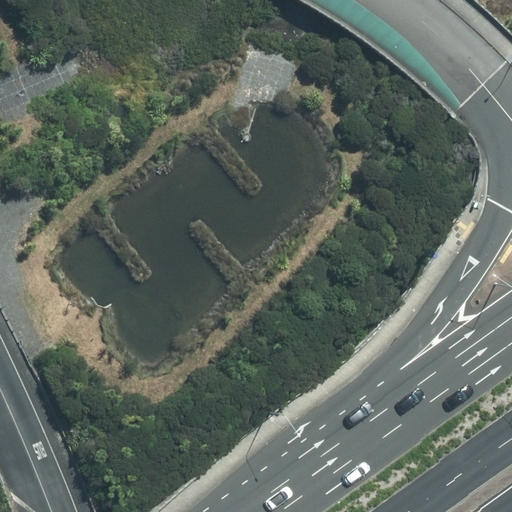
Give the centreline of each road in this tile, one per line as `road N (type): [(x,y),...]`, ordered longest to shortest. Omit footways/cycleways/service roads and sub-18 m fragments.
road 1 (primary): [(310,486),(484,242),(511,170)]
road 2 (primary): [(310,486),(511,340)]
road 3 (unclassified): [(386,0),(450,52),(511,122)]
road 4 (primary): [(511,430),(399,511)]
